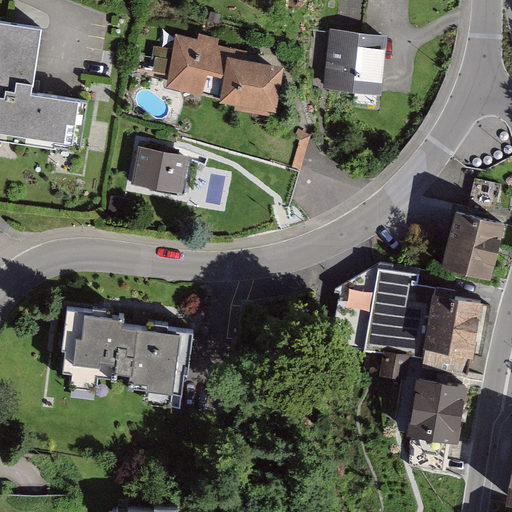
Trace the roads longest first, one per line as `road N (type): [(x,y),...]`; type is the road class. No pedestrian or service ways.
road 1 (residential): [(480,75),(442,145),(398,198),(306,253),(203,269),(75,251),(19,274)]
road 2 (residential): [(471,511),(495,376)]
